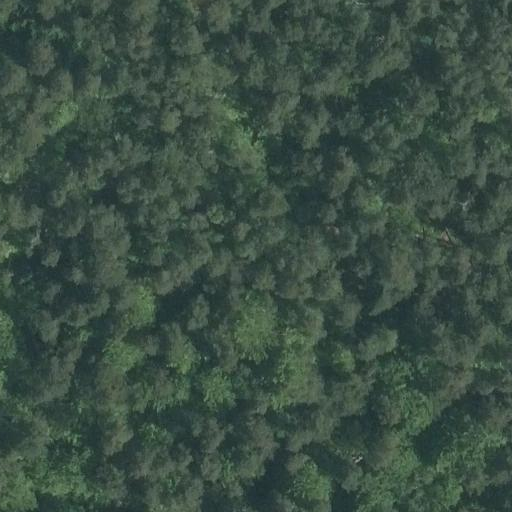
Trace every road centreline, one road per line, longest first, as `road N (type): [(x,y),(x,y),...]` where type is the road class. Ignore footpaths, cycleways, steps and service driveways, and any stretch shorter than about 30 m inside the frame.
road 1 (track): [(424,369),(454,301),(511,229)]
road 2 (track): [(391,511),(424,369)]
